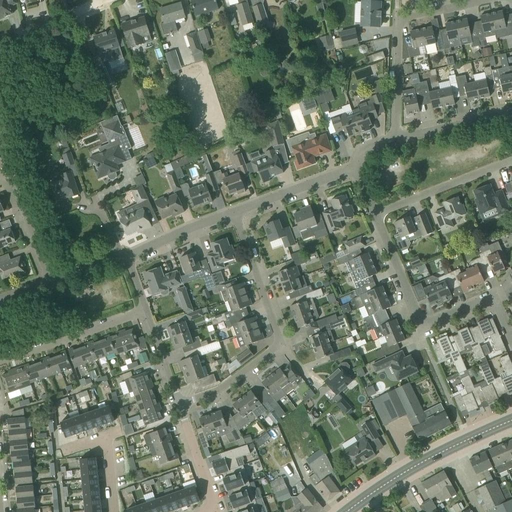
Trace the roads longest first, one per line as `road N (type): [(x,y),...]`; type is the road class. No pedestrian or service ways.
road 1 (residential): [(511,341),(493,298),(419,328),(376,213)]
road 2 (residential): [(487,0),(397,19),(397,137)]
road 3 (tertiary): [(347,511),(511,421)]
road 4 (residential): [(0,358),(146,311)]
road 5 (residential): [(376,213),(511,161)]
road 6 (residential): [(279,343),(234,213)]
road 7 (residential): [(234,213),(355,166)]
road 8 (residential): [(49,282),(8,172),(0,175)]
road 9 (residential): [(0,53),(108,0)]
